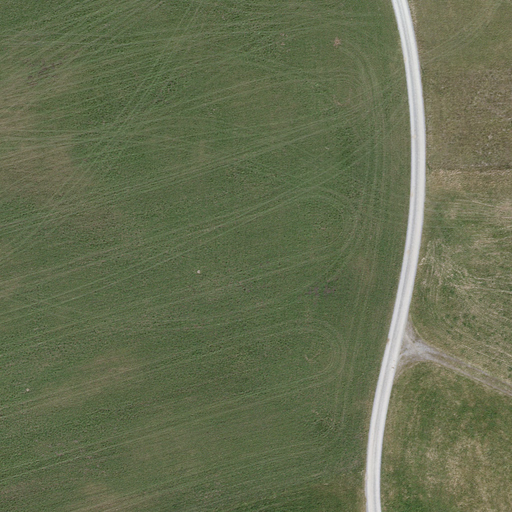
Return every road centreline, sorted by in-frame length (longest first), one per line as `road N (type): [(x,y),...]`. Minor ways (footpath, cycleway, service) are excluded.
road 1 (track): [(373,511),(374,450),(417,208),(416,108),(399,0)]
road 2 (track): [(395,338),(511,391)]
